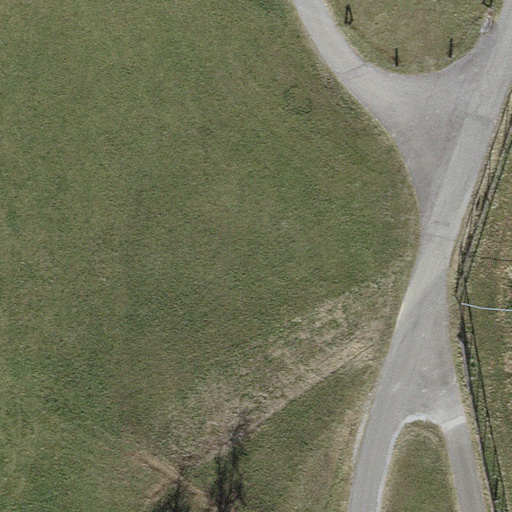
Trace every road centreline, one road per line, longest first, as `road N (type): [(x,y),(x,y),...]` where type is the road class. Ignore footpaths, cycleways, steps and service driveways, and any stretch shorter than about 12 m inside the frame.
road 1 (track): [(511,20),(361,480),(361,511)]
road 2 (track): [(470,146),(377,92),(307,0)]
road 3 (track): [(422,299),(474,511)]
